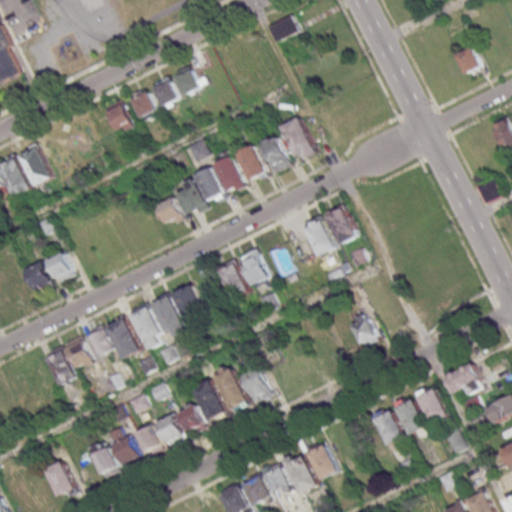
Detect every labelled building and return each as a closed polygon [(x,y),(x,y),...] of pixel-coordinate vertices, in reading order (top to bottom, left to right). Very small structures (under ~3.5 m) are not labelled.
[(280,43),(272,27),(297,15),(305,31),(280,43)] [(0,23),(2,27),(5,26),(15,45),(12,47),(25,72),(0,84),(0,23)] [(462,55),(478,48),(487,67),(472,75),(462,55)] [(181,77),(182,77),(180,73),(194,66),(196,70),(197,69),(206,88),(190,96),(181,77)] [(159,88),(161,88),(159,84),(172,77),(174,81),(175,80),(185,99),(169,107),(159,88)] [(146,118),(137,100),(138,99),(136,95),(145,90),(147,95),(153,92),(162,110),(146,118)] [(110,107),(126,99),(140,126),(132,131),(130,127),(123,131),(110,107)] [(499,129),(500,128),(498,124),(511,117),(511,145),(509,147),(499,129)] [(286,127),(304,118),(323,153),(311,159),(308,154),(302,157),(286,127)] [(507,153),(495,124),(480,131),(492,160),(507,153)] [(279,173),(265,146),(269,144),(268,141),(275,138),(276,140),(282,138),(296,165),(279,173)] [(200,162),(192,146),(206,139),(214,155),(200,162)] [(243,154),(259,146),(273,172),(256,180),(243,154)] [(26,156),(43,147),(59,178),(41,187),(26,156)] [(221,165),(237,157),(253,187),(244,191),(242,188),(234,192),(221,165)] [(4,167),(22,158),(37,189),(19,198),(4,167)] [(200,176),(217,167),(232,198),(222,203),(220,198),(214,201),(200,176)] [(0,171),(8,186),(0,190),(0,171)] [(476,179),(483,175),(484,177),(487,175),(490,180),(497,177),(506,195),(489,204),(476,179)] [(182,194),(192,189),(189,184),(199,179),(214,208),(203,214),(202,210),(192,215),(182,194)] [(161,206),(177,198),(188,219),(180,223),(178,220),(170,224),(161,206)] [(328,213),(346,204),(362,236),(345,245),(328,213)] [(52,216),(59,229),(48,235),(41,222),(52,216)] [(307,225),(324,216),(340,248),(323,257),(307,225)] [(261,249),(276,278),(258,287),(243,258),(261,249)] [(52,261),(68,253),(78,271),(77,272),(79,275),(64,282),(62,279),(61,279),(52,261)] [(239,300),(223,268),(240,260),(256,292),(239,300)] [(57,282),(40,290),(30,271),(47,262),(57,282)] [(0,314),(15,306),(3,283),(0,284),(0,314)] [(178,295),(197,286),(209,310),(191,320),(178,295)] [(263,299),(275,293),(282,306),(270,312),(263,299)] [(157,305),(175,296),(189,324),(188,324),(192,331),(180,337),(176,330),(172,333),(157,305)] [(136,316),(153,307),(168,335),(163,337),(167,344),(154,351),(136,316)] [(356,326),(360,324),(358,319),(367,315),(370,319),(372,318),(381,337),(380,338),(382,341),(368,348),(367,345),(365,345),(356,326)] [(113,328),(131,319),(147,351),(130,360),(113,328)] [(109,329),(120,350),(103,358),(93,338),(96,336),(93,331),(106,325),(108,330),(109,329)] [(361,346),(351,326),(334,334),(344,354),(361,346)] [(326,370),(342,362),(329,335),(312,343),(326,370)] [(81,369),(69,344),(86,336),(100,364),(92,368),(91,365),(81,369)] [(163,351),(174,345),(181,358),(169,364),(163,351)] [(52,359),(69,351),(82,378),(65,386),(52,359)] [(142,362),(153,356),(160,369),(148,375),(142,362)] [(458,394),(470,388),(473,396),(487,389),(483,382),(486,381),(478,364),(450,377),(458,394)] [(265,366),(278,394),(262,402),(248,375),(265,366)] [(240,370),(256,402),(239,411),(223,378),(240,370)] [(112,377),(121,373),(127,386),(118,390),(112,377)] [(215,421),(199,389),(216,380),(233,413),(215,421)] [(166,382),(173,395),(160,402),(153,389),(166,382)] [(0,418),(13,414),(1,383),(0,383),(0,418)] [(441,390),(455,418),(438,426),(424,399),(441,390)] [(132,401),(145,394),(152,407),(138,414),(132,401)] [(466,403),(472,416),(486,409),(480,396),(466,403)] [(497,425),(511,417),(511,397),(489,409),(497,425)] [(420,401),(433,429),(417,437),(403,410),(420,401)] [(184,414),(201,405),(212,427),(203,432),(202,429),(194,432),(184,414)] [(121,422),(115,411),(124,406),(130,417),(121,422)] [(398,412),(412,439),(395,448),(381,420),(398,412)] [(162,423),(179,415),(189,435),(172,444),(162,423)] [(492,431),(479,437),(472,422),(485,416),(492,431)] [(157,426),(167,445),(166,446),(168,449),(153,457),(151,453),(150,454),(140,435),(157,426)] [(456,456),(470,449),(459,426),(445,433),(456,456)] [(113,434),(124,428),(130,439),(135,436),(146,456),(144,457),(146,460),(132,467),(130,464),(129,465),(113,434)] [(0,430),(1,430),(9,446),(0,450),(0,430)] [(98,457),(99,456),(95,449),(104,445),(108,452),(114,448),(124,467),(123,468),(125,472),(110,479),(108,475),(107,476),(98,457)] [(333,445),(346,473),(330,481),(316,454),(333,445)] [(311,457),(325,485),(308,493),(294,466),(311,457)] [(400,467),(412,459),(420,470),(408,478),(400,467)] [(51,470),(67,462),(81,489),(80,489),(82,493),(73,497),(72,494),(64,497),(51,470)] [(280,493),(270,476),(273,475),(270,470),(283,463),(286,468),(287,467),(296,485),(280,493)] [(449,492),(442,478),(455,472),(462,486),(449,492)] [(270,476),(280,497),(262,507),(251,486),(270,476)] [(248,487),(259,508),(251,511),(236,511),(229,497),(248,487)] [(476,511),(500,511),(490,492),(471,501),(476,511)] [(0,511),(0,500),(4,498),(11,511),(0,511)] [(317,511),(316,510),(334,501),(339,511),(317,511)] [(472,511),(468,503),(450,511),(472,511)]
